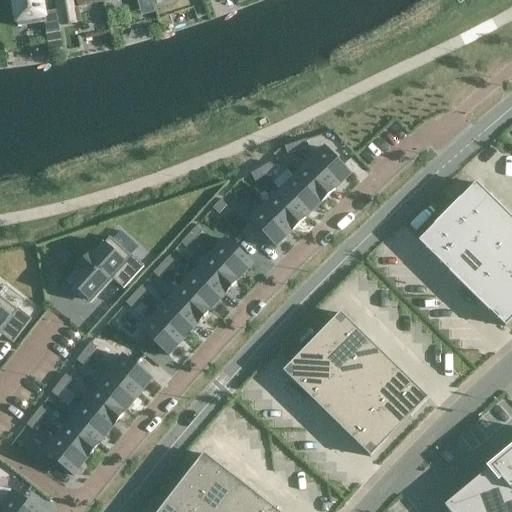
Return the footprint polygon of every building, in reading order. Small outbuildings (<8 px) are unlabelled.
[(43,12),(40,0),(13,0),(18,27),(44,22),(46,34),(60,32),(56,10),(43,12)] [(77,24),(77,23),(74,8),(76,8),(74,0),(55,0),(60,27),(77,24)] [(306,139),(296,143),(298,151),(309,148),(306,139)] [(296,143),(285,147),(287,155),(298,151),(296,143)] [(325,150),(310,164),(334,189),(349,175),(325,150)] [(270,163),(261,168),(265,175),(275,170),(270,163)] [(310,164),(296,178),(320,203),(334,189),(310,164)] [(261,168),(251,174),(255,181),(265,175),(261,168)] [(296,178),(281,192),(305,217),(320,203),(296,178)] [(490,312),(506,327),(511,320),(511,217),(493,198),(492,198),(476,183),(460,199),(434,225),(434,226),(419,242),(449,271),(449,272),(489,312),(490,312)] [(281,192),(266,207),(291,231),(305,217),(281,192)] [(220,200),(213,208),(219,214),(227,206),(220,200)] [(266,207),(252,221),(276,246),(291,231),(266,207)] [(196,226),(188,235),(195,240),(203,232),(196,226)] [(79,270),(68,282),(73,286),(71,289),(83,300),(86,298),(90,302),(112,279),(124,289),(144,267),(131,255),(138,247),(121,231),(113,240),(110,237),(93,255),(90,253),(77,268),(79,270)] [(188,235),(181,243),(187,248),(195,240),(188,235)] [(226,241),(212,256),(237,279),(251,264),(226,241)] [(169,256),(161,265),(167,270),(175,262),(169,256)] [(212,256),(198,271),(224,294),(237,279),(212,256)] [(161,265),(153,273),(159,279),(167,270),(161,265)] [(198,271),(184,286),(210,309),(224,294),(198,271)] [(0,333),(13,344),(32,319),(18,309),(17,310),(16,309),(24,300),(5,285),(0,291),(0,333)] [(141,286),(133,295),(140,300),(147,292),(141,286)] [(184,286),(171,301),(196,325),(210,309),(184,286)] [(133,295),(126,303),(132,309),(140,300),(133,295)] [(171,301),(157,316),(182,340),(196,325),(171,301)] [(283,372),(371,457),(428,398),(340,313),(283,372)] [(157,316),(143,331),(168,354),(182,340),(157,316)] [(91,342),(83,352),(90,357),(97,348),(91,342)] [(83,352),(77,360),(83,365),(90,357),(83,352)] [(124,355),(110,373),(139,397),(153,379),(124,355)] [(110,373),(97,388),(127,412),(139,397),(110,373)] [(66,375),(58,384),(65,389),(72,380),(66,375)] [(58,384),(52,393),(58,398),(65,389),(58,384)] [(97,388),(84,404),(113,428),(127,412),(97,388)] [(84,404),(71,420),(101,444),(113,428),(84,404)] [(40,407),(33,416),(40,421),(47,412),(40,407)] [(33,416),(26,425),(33,430),(40,421),(33,416)] [(71,420),(58,436),(88,460),(101,444),(71,420)] [(58,436),(44,453),(74,477),(88,460),(58,436)] [(511,511),(511,447),(445,505),(451,511),(511,511)] [(278,511),(204,454),(159,511),(278,511)] [(41,511),(13,491),(0,508),(5,511),(41,511)]
